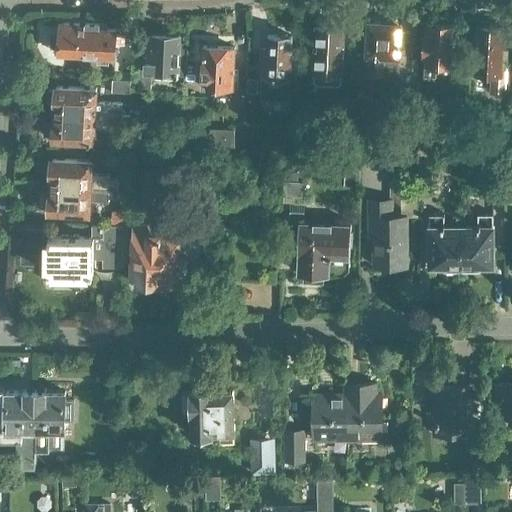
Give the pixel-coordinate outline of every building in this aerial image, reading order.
[(342,79),(342,72),(345,29),(343,29),(343,24),(335,24),(331,20),(318,19),(318,24),(317,24),(314,70),(314,78),(319,84),(336,85),(342,79)] [(399,79),(400,60),(402,23),(399,23),(396,19),(390,19),(387,22),(370,21),(368,54),(371,54),(370,70),(385,71),(385,78),(399,79)] [(508,64),(508,47),(504,47),(505,27),(494,26),(494,25),(491,21),(479,21),(479,25),(477,25),(476,72),(493,72),(492,92),(507,92),(508,74),(508,64)] [(115,64),(115,57),(116,44),(124,44),(125,35),(116,35),(117,29),(107,28),(108,26),(107,26),(107,23),(86,22),(85,23),(64,22),(63,26),(62,25),(61,36),(57,35),(56,53),(103,56),(102,63),(115,64)] [(454,24),(427,22),(427,35),(425,35),(423,59),(425,60),(424,75),(437,76),(437,63),(452,64),(454,24)] [(141,38),(140,78),(139,91),(140,91),(140,90),(153,91),(153,86),(153,71),(176,72),(176,69),(179,69),(180,35),(151,34),(151,38),(141,38)] [(262,88),(261,97),(289,98),(293,35),(269,34),(268,34),(267,45),(264,45),(261,88),(262,88)] [(203,46),(201,86),(238,88),(239,76),(234,76),(236,47),(203,46)] [(130,91),(131,78),(113,77),(113,90),(130,91)] [(140,78),(131,78),(130,91),(139,91),(140,78)] [(56,112),(124,115),(124,106),(116,105),(116,101),(100,101),(100,87),(56,85),(56,87),(48,86),(47,101),(55,101),(55,104),(56,104),(56,112)] [(124,115),(56,112),(55,120),(54,119),(54,121),(46,121),(45,136),(53,136),(53,138),(97,141),(98,127),(115,127),(115,123),(129,124),(129,115),(124,115)] [(235,147),(236,128),(222,128),(221,147),(235,147)] [(108,141),(108,150),(122,150),(122,141),(127,141),(127,135),(120,135),(120,141),(108,141)] [(361,156),(346,156),(345,173),(361,173),(361,156)] [(52,184),(121,189),(129,189),(129,178),(113,177),(113,174),(97,173),(97,160),(52,158),(52,159),(44,159),(43,175),(51,175),(50,177),(52,177),(52,184)] [(511,167),(494,168),(494,180),(493,201),(506,201),(506,180),(511,179),(511,167)] [(419,172),(419,187),(433,187),(433,172),(419,172)] [(391,176),(391,199),(371,199),(371,227),(375,227),(376,263),(408,263),(407,215),(417,215),(417,184),(391,176)] [(304,181),(286,180),(286,194),(303,195),(304,181)] [(121,189),(52,184),(51,191),(50,191),(50,193),(42,193),(41,209),(49,209),(49,211),(94,213),(95,200),(111,200),(112,198),(121,199),(121,189)] [(182,185),(181,209),(205,211),(206,187),(182,185)] [(113,223),(125,224),(126,210),(114,210),(113,223)] [(300,244),(299,272),(298,281),(319,282),(319,272),(344,273),(350,268),(351,246),(353,246),(353,232),(352,232),(352,222),(305,220),(305,211),(292,211),(290,244),(300,244)] [(463,270),(462,225),(446,225),(446,213),(431,213),(431,265),(445,265),(445,270),(463,270)] [(462,225),(463,270),(481,270),(481,265),(494,265),(494,213),(478,213),(478,225),(462,225)] [(135,223),(134,252),(132,252),(132,263),(139,263),(138,278),(140,278),(140,279),(143,284),(153,284),(157,281),(157,280),(177,280),(177,276),(188,276),(188,258),(178,258),(178,237),(160,236),(160,234),(159,234),(159,230),(149,230),(149,223),(135,223)] [(95,225),(95,236),(78,236),(78,234),(62,233),(62,236),(49,235),(49,255),(48,255),(45,259),(45,263),(47,266),(49,267),(49,272),(50,272),(50,281),(53,283),(65,283),(68,281),(68,271),(94,271),(104,271),(104,269),(124,269),(125,225),(95,225)] [(347,383),(347,395),(348,437),(381,436),(381,394),(375,395),(375,383),(347,383)] [(511,383),(496,384),(496,406),(511,405),(511,383)] [(456,384),(436,385),(435,432),(470,432),(469,384),(456,384)] [(220,437),(220,441),(235,440),(234,430),(235,430),(234,389),(212,390),(212,388),(192,389),(193,390),(192,390),(192,392),(184,392),(184,411),(192,410),(192,411),(193,411),(194,432),(195,432),(195,442),(212,441),(212,437),(220,437)] [(34,468),(35,451),(35,389),(25,389),(25,391),(6,390),(6,399),(0,398),(0,418),(5,418),(5,428),(21,428),(21,433),(16,433),(16,468),(34,468)] [(35,389),(35,451),(48,451),(48,449),(63,450),(63,430),(64,430),(64,421),(73,421),(73,401),(65,401),(65,392),(46,391),(46,389),(35,389)] [(348,437),(347,395),(314,395),(315,437),(348,437)] [(287,429),(287,460),(303,460),(303,429),(287,429)] [(273,442),(252,443),(253,472),(275,471),(273,442)] [(0,473),(0,490),(11,491),(11,473),(0,473)] [(77,474),(64,474),(64,487),(77,487),(77,474)] [(467,474),(467,502),(482,502),(481,474),(467,474)] [(220,480),(208,481),(208,502),(221,501),(220,480)] [(455,483),(455,503),(465,503),(465,482),(455,483)] [(318,503),(332,500),(331,496),(334,496),(334,484),(316,484),(317,503),(318,503)]
